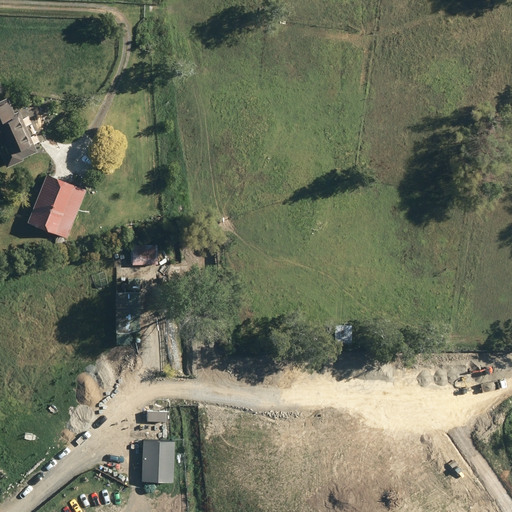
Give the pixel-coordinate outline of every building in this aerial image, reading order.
[(8,96),(0,100),(0,147),(8,164),(24,157),(24,156),(37,150),(20,109),(15,112),(8,96)] [(29,220),(67,236),(87,189),(48,173),(29,220)] [(139,291),(117,292),(118,341),(131,341),(131,332),(140,332),(139,291)] [(329,389),(329,409),(360,408),(360,388),(329,389)] [(175,478),(176,440),(145,439),(144,477),(175,478)]
